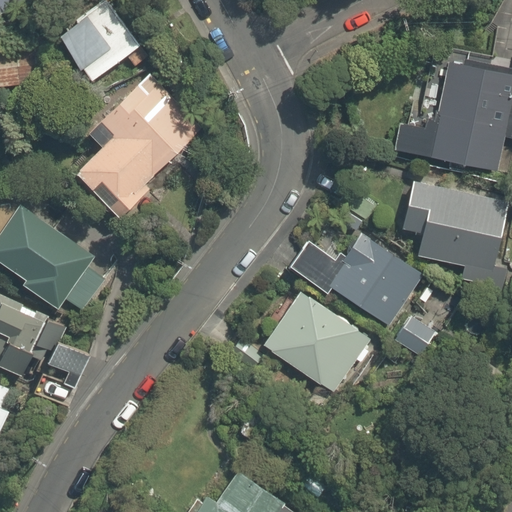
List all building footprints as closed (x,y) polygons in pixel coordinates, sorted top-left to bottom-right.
[(0,0),(0,12),(36,0),(0,0)] [(113,0),(108,0),(64,27),(95,78),(143,49),(113,0)] [(36,50),(0,57),(0,90),(0,91),(43,81),(36,50)] [(395,159),(496,177),(502,145),(511,146),(511,54),(499,52),(495,76),(446,68),(437,120),(403,114),(395,159)] [(135,211),(153,193),(150,189),(210,133),(154,72),(92,130),(108,147),(83,170),(102,191),(110,183),(135,211)] [(497,264),(502,265),(511,212),(511,204),(410,186),(402,232),(430,237),(426,262),(463,269),(460,284),(492,290),(497,264)] [(0,230),(0,254),(63,304),(68,298),(83,311),(110,277),(93,263),(97,257),(24,199),(0,230)] [(424,275),(320,212),(284,270),(388,334),(424,275)] [(374,340),(297,291),(261,349),(338,397),(374,340)] [(0,362),(27,378),(46,345),(53,349),(66,326),(59,322),(7,293),(0,304),(0,362)] [(94,362),(68,346),(47,378),(73,394),(94,362)] [(0,445),(26,395),(0,381),(0,445)] [(208,502),(201,511),(302,511),(236,475),(218,507),(208,502)]
